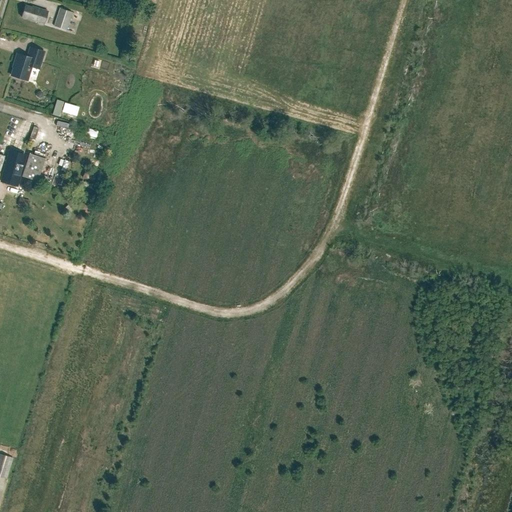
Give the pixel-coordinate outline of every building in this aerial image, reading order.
[(31,7),(25,5),(21,17),(37,22),(37,23),(43,25),(48,11),(32,6),(31,7)] [(54,25),(67,29),(72,12),(60,8),(54,25)] [(39,69),(44,52),(30,47),(27,57),(17,54),(14,63),(15,64),(11,76),(27,81),(31,67),(39,69)] [(56,100),(52,115),(59,117),(63,102),(56,100)] [(66,112),(64,117),(74,120),(78,106),(63,101),(61,110),(66,112)] [(25,155),(10,150),(1,182),(16,186),(25,155)] [(37,181),(42,165),(44,158),(28,153),(21,176),(37,181)] [(90,190),(93,180),(82,177),(79,187),(90,190)] [(28,208),(30,201),(22,199),(21,206),(28,208)] [(0,477),(6,479),(12,458),(0,454),(0,477)]
